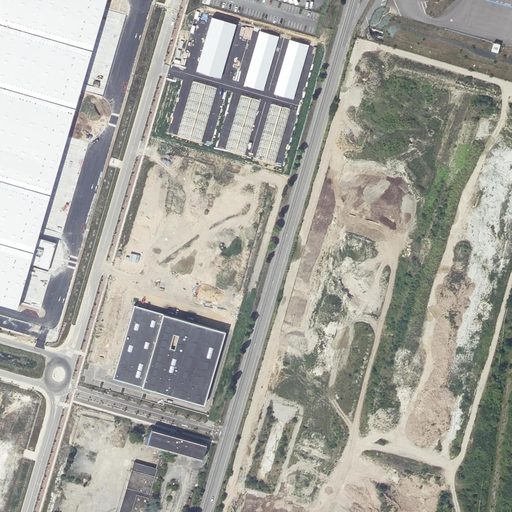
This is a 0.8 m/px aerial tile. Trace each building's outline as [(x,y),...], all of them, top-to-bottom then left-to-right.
[(0,0),(0,302),(17,308),(108,0),(0,0)] [(212,17),(196,71),(220,78),(236,23),(212,17)] [(259,31),(243,84),(263,90),(278,36),(259,31)] [(289,39),(274,93),(293,98),(309,45),(289,39)] [(192,83),(177,137),(201,144),(216,89),(192,83)] [(241,97),(225,150),(245,156),(260,102),(241,97)] [(271,106),(255,160),(274,165),(290,112),(271,106)] [(204,403),(226,330),(134,303),(113,377),(204,403)] [(87,422),(84,435),(106,441),(109,430),(117,432),(121,419),(95,413),(97,407),(87,405),(83,421),(87,422)] [(120,422),(113,445),(123,448),(130,425),(120,422)] [(206,443),(151,427),(147,443),(202,459),(206,443)] [(120,511),(145,511),(158,469),(135,462),(120,511)]
